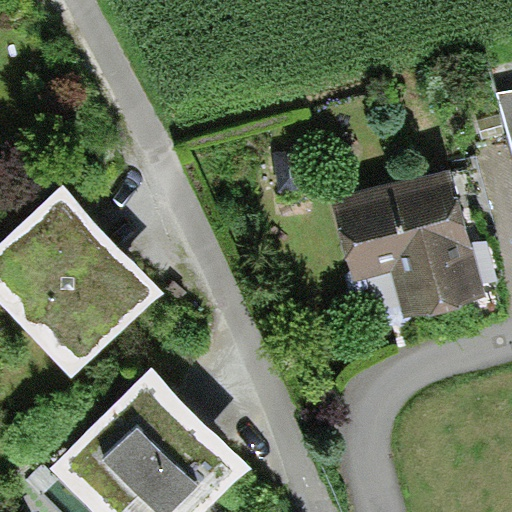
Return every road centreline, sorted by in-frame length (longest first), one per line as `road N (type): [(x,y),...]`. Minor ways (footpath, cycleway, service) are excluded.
road 1 (residential): [(318,511),(289,433),(59,0)]
road 2 (residential): [(380,511),(363,435),(367,402),(386,379),(511,337)]
